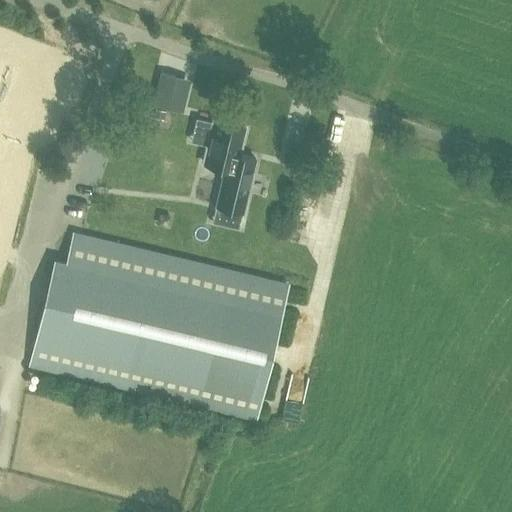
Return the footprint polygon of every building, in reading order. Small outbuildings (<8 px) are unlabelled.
[(168,107),(176,75),(160,71),(153,103),(168,107)] [(245,127),(214,120),(208,144),(204,162),(225,167),(216,204),(244,210),(256,158),(239,154),(245,127)] [(299,148),(288,145),(284,161),(295,164),(299,148)] [(72,219),(83,187),(73,184),(62,215),(72,219)] [(302,215),(325,219),(328,200),(305,196),(302,215)] [(74,230),(67,262),(56,260),(31,365),(210,408),(256,419),(289,281),(243,270),(74,230)]
